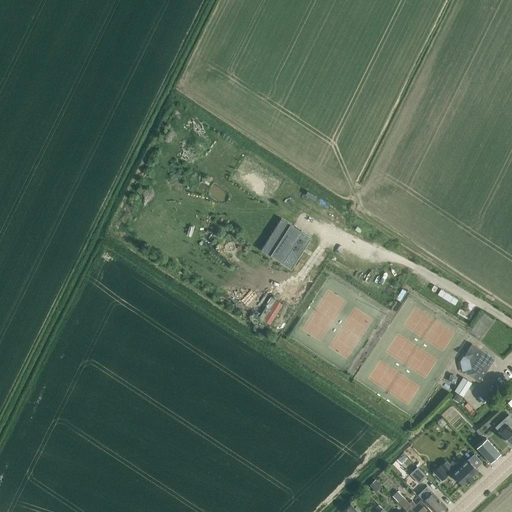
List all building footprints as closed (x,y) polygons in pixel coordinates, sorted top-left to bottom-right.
[(330,215),(333,211),(327,206),(323,211),(330,215)] [(281,218),(261,249),(271,256),(272,255),(281,261),(280,262),(291,269),(311,237),(302,231),(303,231),(290,223),(281,218)] [(241,248),(249,234),(225,220),(222,226),(233,232),(231,235),(239,239),(236,245),(241,248)] [(357,257),(353,261),(361,268),(365,264),(357,257)] [(397,278),(393,287),(402,291),(406,281),(397,278)] [(322,333),(344,292),(325,281),(314,302),(312,301),(301,322),(322,333)] [(477,310),(471,322),(479,326),(484,314),(477,310)] [(430,318),(432,319),(429,326),(434,328),(436,324),(442,327),(436,340),(444,343),(454,323),(433,313),(430,318)] [(395,326),(384,344),(426,369),(437,350),(395,326)] [(466,351),(460,361),(462,370),(467,373),(471,375),(479,381),(487,370),(495,358),(483,350),(472,343),(466,351)] [(467,379),(459,392),(463,395),(471,382),(467,379)] [(500,432),(503,436),(510,443),(511,441),(511,417),(508,414),(495,426),(500,432)] [(477,446),(484,454),(491,461),(500,452),(486,438),(477,446)] [(453,455),(458,449),(452,443),(446,450),(453,455)] [(468,458),(452,472),(462,483),(466,480),(467,481),(473,476),(472,474),(478,469),(468,458)] [(440,464),(433,471),(442,480),(449,473),(444,468),(440,464)] [(416,466),(409,473),(419,483),(426,476),(416,466)] [(369,484),(375,491),(381,485),(374,478),(369,484)] [(425,500),(430,505),(436,511),(445,504),(433,492),(427,485),(418,494),(424,500),(425,500)] [(398,500),(397,501),(407,510),(412,505),(402,496),(397,491),(393,495),(398,500)] [(413,510),(415,511),(433,511),(421,499),(416,504),(417,506),(413,510)] [(342,511),(343,511),(358,511),(350,503),(342,511)]
